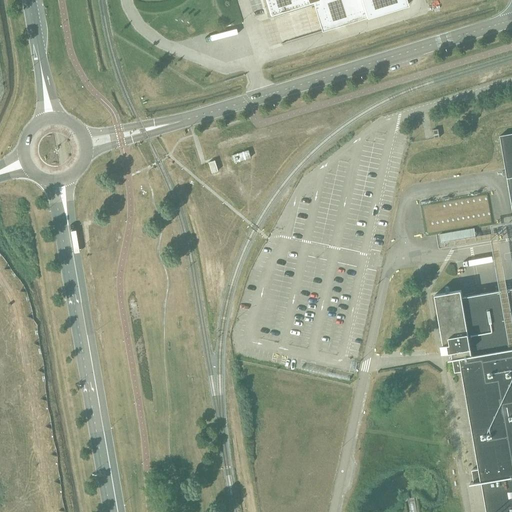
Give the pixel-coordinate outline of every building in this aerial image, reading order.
[(265,0),(270,15),(318,1),(327,29),(407,5),(405,0),(265,0)] [(511,133),(500,136),(505,168),(511,207),(511,133)] [(250,157),(248,150),(231,155),(234,163),(250,157)] [(214,160),(208,162),(212,173),(218,171),(215,163),(214,160)] [(475,236),(475,233),(474,228),(440,234),(441,242),(475,236)] [(511,347),(511,288),(462,297),(461,290),(435,294),(443,344),(441,345),(442,353),(451,351),(453,358),(460,357),(511,347)] [(511,511),(511,347),(460,357),(462,370),(479,468),(481,481),(486,511),(511,511)] [(462,370),(460,357),(453,358),(455,371),(462,370)] [(350,376),(314,368),(313,373),(349,380),(350,376)] [(481,481),(479,468),(472,469),(474,482),(481,481)]
